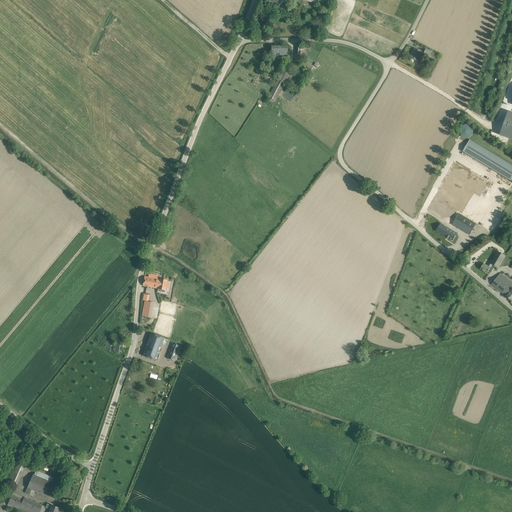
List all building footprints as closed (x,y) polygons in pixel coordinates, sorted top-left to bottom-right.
[(287,45),(271,45),(271,53),(279,53),(279,56),(287,56),(287,45)] [(422,52),(415,48),(413,51),(414,52),(413,53),(412,53),(410,57),(411,57),(410,60),(413,62),(415,59),(418,61),(422,52)] [(436,54),(426,49),(424,53),(432,57),(432,56),(435,58),(436,54)] [(293,75),(283,69),(268,97),(275,101),(285,83),(288,79),(290,80),(293,75)] [(511,112),(508,112),(500,135),(510,138),(511,138),(511,112)] [(460,131),(460,132),(460,133),(460,134),(461,135),(461,136),(462,136),(462,137),(463,137),(464,137),(464,138),(465,138),(466,138),(467,138),(468,138),(469,138),(469,137),(470,137),(471,137),(471,136),(472,135),(472,134),(473,134),(473,133),(473,132),(473,131),(473,130),(473,129),(473,128),(472,128),(472,127),(471,126),(470,126),(470,125),(469,125),(468,125),(468,124),(467,124),(466,124),(465,125),(464,125),(463,125),(463,126),(462,126),(461,127),(461,128),(460,128),(460,129),(460,130),(460,131)] [(463,152),(511,181),(511,179),(511,164),(470,139),(463,152)] [(475,205),(466,218),(463,215),(456,226),(460,228),(469,234),(476,224),(492,233),(500,220),(475,205)] [(458,235),(442,225),(437,233),(454,242),(458,235)] [(493,264),(498,268),(506,256),(498,251),(491,262),(490,261),(487,265),(484,263),(480,269),(487,273),(493,264)] [(144,276),(143,286),(165,290),(166,288),(168,289),(169,283),(167,282),(167,280),(158,278),(158,275),(149,273),(148,277),(144,276)] [(500,273),(492,284),(506,295),(511,300),(511,286),(508,284),(511,281),(500,273)] [(144,301),(140,315),(149,318),(152,303),(144,301)] [(123,328),(121,339),(129,340),(131,329),(123,328)] [(164,338),(151,333),(145,348),(146,348),(145,350),(143,356),(156,360),(164,338)] [(114,351),(121,352),(123,342),(115,341),(114,351)] [(173,343),(167,358),(174,361),(179,345),(173,343)] [(9,480),(18,484),(26,464),(18,461),(9,480)] [(33,473),(25,493),(33,496),(36,491),(50,497),(56,484),(51,482),(53,477),(36,470),(34,474),(33,473)] [(43,511),(46,507),(13,493),(8,505),(23,511),(43,511)]
